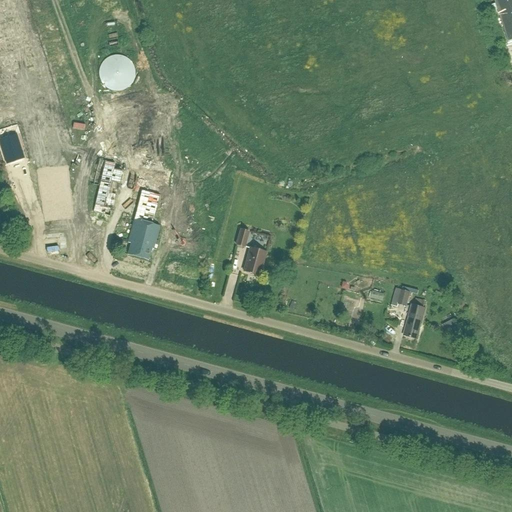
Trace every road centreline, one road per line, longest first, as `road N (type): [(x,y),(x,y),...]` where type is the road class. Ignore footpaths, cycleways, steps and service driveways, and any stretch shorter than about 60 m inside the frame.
road 1 (unclassified): [(511,388),(0,249)]
road 2 (tertiary): [(511,451),(0,312)]
